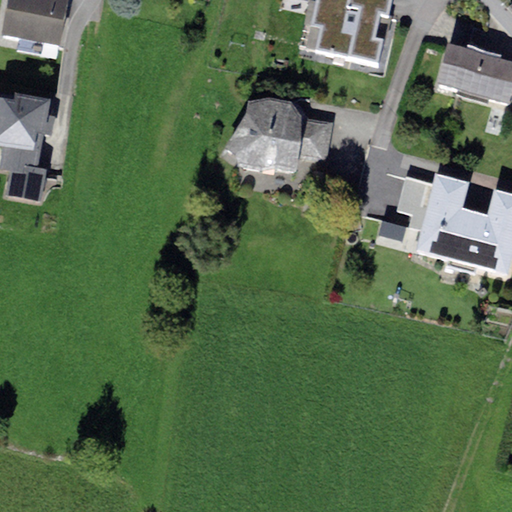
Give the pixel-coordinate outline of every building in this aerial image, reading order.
[(69,0),(7,0),(1,35),(61,46),(69,0)] [(312,26),(317,1),(311,0),(310,0),(305,25),(312,26)] [(391,0),(317,0),(317,1),(312,26),(307,49),(378,65),(391,0)] [(511,96),(511,61),(447,43),(438,83),(510,103),(511,96)] [(0,145),(4,146),(42,152),(44,135),(48,115),(49,107),(50,99),(17,93),(15,101),(0,98),(0,145)] [(248,103),(247,115),(225,149),(235,156),(238,167),(262,172),(276,169),(299,173),(301,159),(326,163),(332,122),(311,120),(297,99),(293,102),(267,98),(248,103)] [(56,116),(48,115),(44,135),(53,136),(56,116)] [(47,172),(38,170),(42,152),(4,146),(0,169),(11,171),(7,197),(43,202),(47,172)] [(435,174),(415,250),(511,275),(511,273),(511,193),(493,188),(486,213),(462,207),(469,183),(435,174)]
